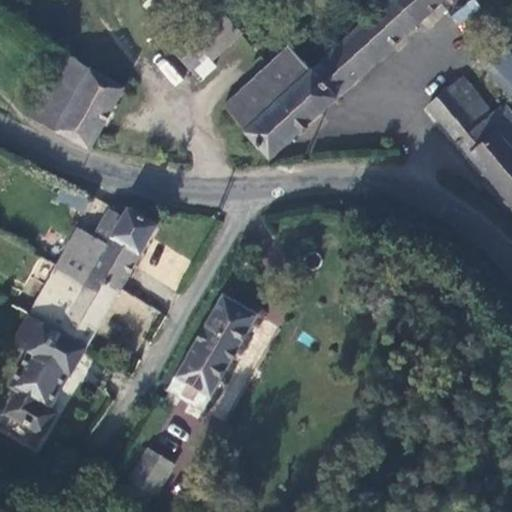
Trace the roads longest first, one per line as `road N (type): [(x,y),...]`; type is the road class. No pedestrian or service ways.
road 1 (unclassified): [(241,187),(229,229),(86,466)]
road 2 (tertiary): [(511,255),(461,211),(411,185),(342,176),(241,187)]
road 3 (tertiary): [(241,187),(109,174),(0,125)]
